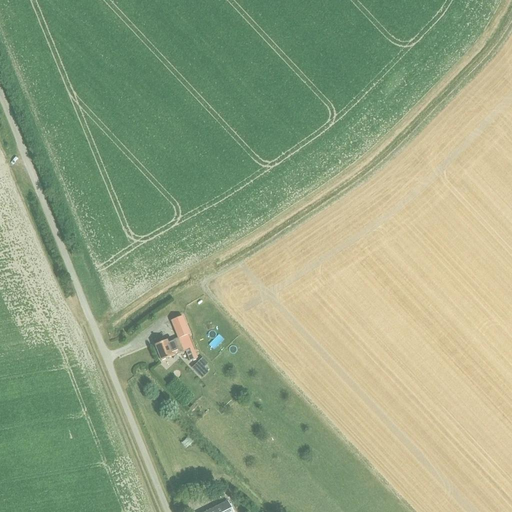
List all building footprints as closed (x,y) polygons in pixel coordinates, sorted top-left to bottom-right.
[(194,360),(184,337),(189,335),(182,317),(171,321),(178,339),(173,341),(167,343),(166,341),(154,346),(160,362),(185,352),(189,362),(194,360)] [(216,355),(227,343),(220,337),(209,348),(216,355)] [(212,371),(202,358),(192,365),(202,378),(212,371)] [(187,448),(193,441),(188,437),(182,443),(187,448)] [(232,511),(228,501),(204,511),(232,511)]
